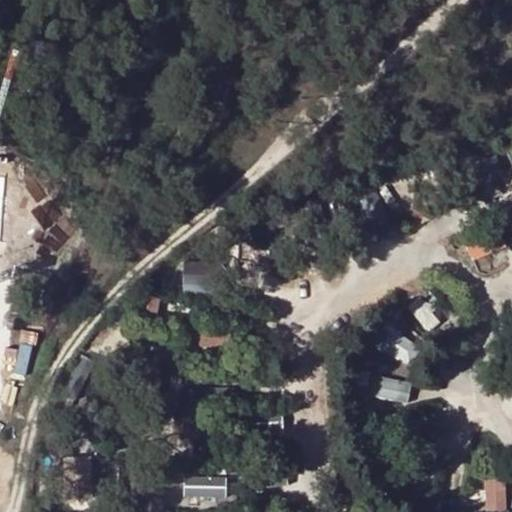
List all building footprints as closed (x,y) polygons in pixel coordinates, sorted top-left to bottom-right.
[(473,181),(504,170),(497,153),(466,164),(473,181)] [(357,190),(382,237),(399,228),(375,181),(357,190)] [(316,243),(240,242),(240,269),(315,269),(316,243)] [(377,340),(401,358),(414,341),(390,322),(377,340)] [(192,329),(192,342),(220,343),(221,330),(192,329)] [(374,374),(372,396),(410,400),(412,379),(374,374)] [(185,415),(185,438),(220,438),(220,415),(185,415)] [(91,498),(91,455),(66,455),(66,498),(91,498)] [(228,495),(227,472),(186,474),(187,497),(228,495)] [(487,509),(510,508),(508,475),(485,476),(487,509)]
